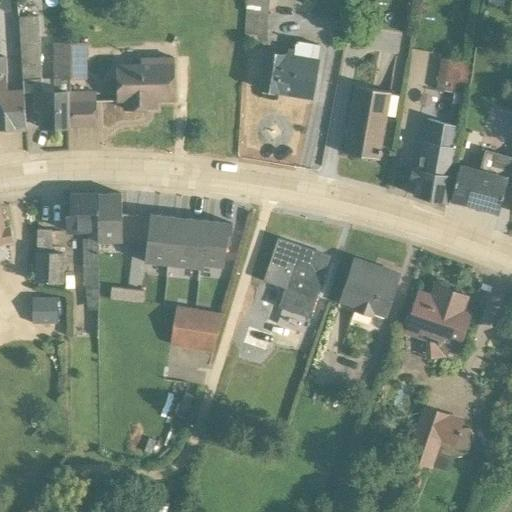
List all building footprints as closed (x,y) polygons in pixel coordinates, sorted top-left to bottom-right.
[(245,0),(244,37),(244,38),(265,40),(266,39),(268,0),(245,0)] [(68,89),(70,89),(68,41),(51,42),(52,77),(42,77),(41,66),(38,14),(18,16),(22,75),(23,92),(32,91),(32,109),(37,110),(38,127),(68,127),(68,89)] [(261,89),(261,91),(272,93),(273,90),(311,98),(318,58),(316,57),(318,43),(295,40),(293,48),(286,47),(285,53),(263,49),(256,88),(261,89)] [(70,78),(86,78),(85,41),(68,41),(70,78)] [(173,55),(140,56),(139,61),(115,62),(116,100),(122,100),(122,108),(155,108),(155,100),(173,99),(173,55)] [(0,126),(9,126),(10,130),(23,129),(23,125),(25,125),(22,87),(6,87),(5,57),(0,56),(0,126)] [(445,202),(468,62),(439,58),(435,88),(451,91),(447,121),(425,118),(417,165),(412,165),(410,177),(417,179),(413,194),(445,202)] [(342,150),(378,157),(390,91),(353,85),(342,150)] [(94,89),(68,89),(69,125),(95,125),(94,89)] [(496,213),(511,157),(483,148),(477,167),(459,162),(449,200),(496,213)] [(82,238),(82,284),(84,285),(85,309),(97,309),(96,193),(69,193),(68,212),(64,213),(64,231),(86,231),(86,238),(82,238)] [(96,240),(121,240),(134,241),(135,214),(120,213),(120,193),(96,193),(96,240)] [(188,209),(208,207),(207,196),(187,198),(188,209)] [(4,224),(0,209),(0,243),(12,241),(9,224),(4,224)] [(173,216),(149,213),(149,216),(135,214),(134,241),(146,243),(144,259),(168,262),(173,216)] [(198,266),(204,220),(173,216),(168,262),(198,266)] [(204,220),(199,263),(222,266),(225,243),(229,243),(231,223),(204,220)] [(33,280),(62,282),(62,280),(63,251),(51,250),(51,228),(36,227),(35,250),(34,250),(33,280)] [(309,316),(328,254),(277,238),(264,281),(273,284),(271,291),(281,294),(277,306),(280,307),(276,323),(300,331),(305,315),(309,316)] [(352,260),(337,299),(353,304),(352,308),(371,315),(373,311),(384,315),(398,273),(373,264),(372,267),(352,260)] [(444,356),(453,359),(471,310),(464,307),(468,294),(432,281),(429,291),(417,287),(401,331),(423,339),(424,357),(444,356)] [(112,284),(112,294),(144,296),(145,286),(112,284)] [(56,296),(31,296),(31,321),(56,322),(56,296)] [(222,314),(175,304),(170,340),(212,349),(222,314)] [(268,333),(247,327),(237,360),(258,366),(268,333)] [(430,466),(447,471),(452,455),(458,454),(461,453),(465,449),(467,447),(468,442),(468,426),(459,427),(462,417),(421,404),(404,459),(430,467),(430,466)]
